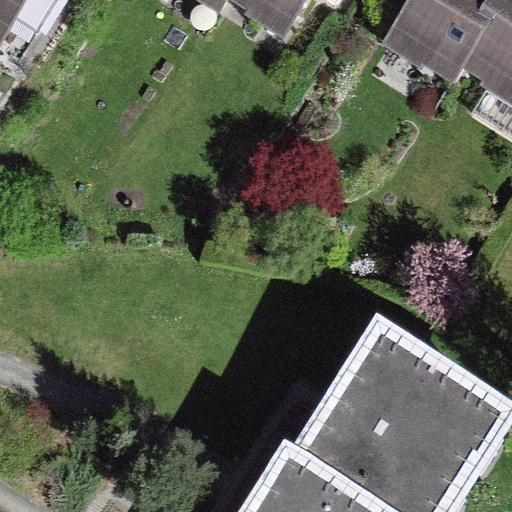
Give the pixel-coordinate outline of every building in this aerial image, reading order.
[(0,0),(0,32),(4,35),(13,21),(38,37),(61,0),(0,0)] [(224,0),(198,0),(217,12),(224,0)] [(231,0),(257,16),(262,9),(290,26),(306,0),(231,0)] [(461,68),(503,0),(424,0),(399,40),(427,57),(422,64),(451,83),(461,68)] [(511,0),(503,0),(461,68),(492,87),(496,80),(511,89),(511,0)] [(297,479),(349,511),(453,511),(507,429),(380,348),(297,479)] [(349,511),(297,479),(287,472),(261,511),(349,511)]
